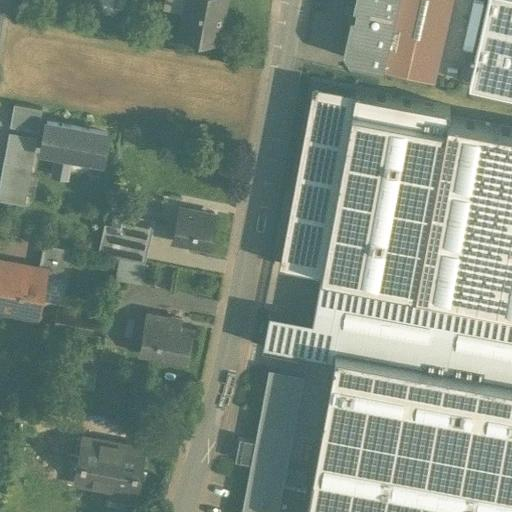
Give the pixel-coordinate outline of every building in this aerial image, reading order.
[(223,0),(185,0),(180,32),(216,39),(223,0)] [(355,0),(358,4),(356,13),(348,18),(341,47),(348,57),(380,65),(395,0),(355,0)] [(449,0),(395,0),(381,64),(432,76),(449,0)] [(511,0),(486,0),(468,82),(511,91),(511,0)] [(320,270),(511,305),(511,128),(448,117),(450,106),(312,81),(278,262),(320,270)] [(30,202),(42,104),(13,101),(1,198),(30,202)] [(47,118),(40,152),(104,165),(111,131),(47,118)] [(214,213),(179,206),(172,237),(207,245),(214,213)] [(153,218),(122,212),(119,226),(103,222),(96,252),(144,261),(153,218)] [(72,247),(42,242),(37,266),(44,267),(43,275),(65,279),(72,247)] [(37,266),(0,259),(0,308),(18,312),(19,305),(37,309),(43,275),(44,267),(37,266)] [(332,359),(334,349),(511,382),(511,305),(320,270),(311,319),(269,311),(263,346),(332,359)] [(93,315),(56,308),(52,325),(90,332),(93,315)] [(180,317),(147,310),(138,351),(184,360),(191,325),(179,323),(180,317)] [(511,511),(511,382),(334,349),(332,359),(303,511),(511,511)] [(300,511),(305,488),(281,483),(303,373),(268,367),(240,511),(300,511)] [(141,446),(84,435),(76,477),(132,488),(141,446)]
